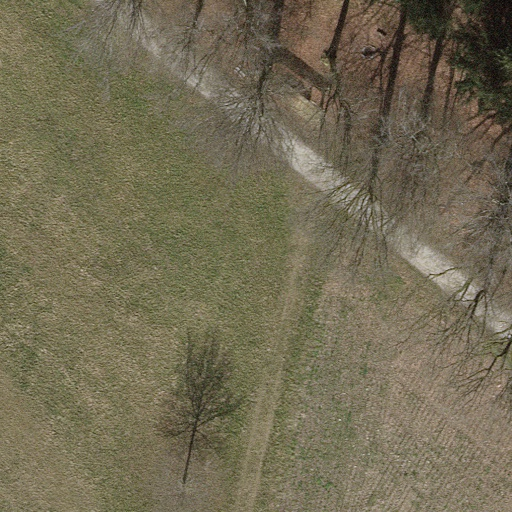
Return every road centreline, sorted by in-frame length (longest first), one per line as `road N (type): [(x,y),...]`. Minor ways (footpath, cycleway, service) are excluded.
road 1 (track): [(511,339),(99,0)]
road 2 (track): [(295,165),(227,511)]
